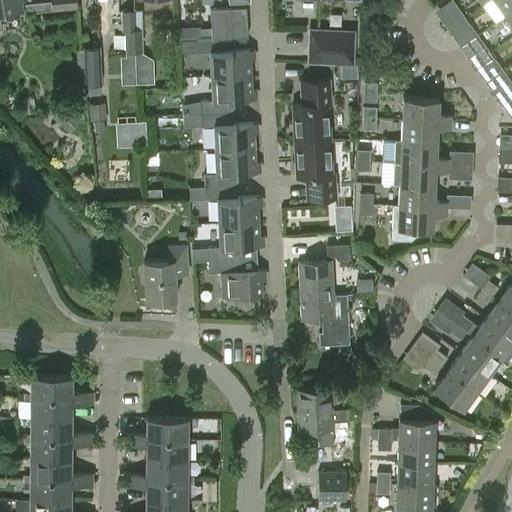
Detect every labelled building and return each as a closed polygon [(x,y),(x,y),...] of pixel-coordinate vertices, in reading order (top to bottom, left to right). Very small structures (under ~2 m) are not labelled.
[(0,0),(0,11),(22,9),(20,0),(0,0)] [(52,9),(50,0),(45,0),(25,2),(26,12),(52,9)] [(50,0),(52,9),(52,10),(77,7),(76,0),(50,0)] [(511,0),(494,0),(504,13),(511,7),(511,0)] [(211,37),(226,36),(247,35),(246,5),(210,7),(211,37)] [(121,30),(125,30),(133,30),(134,50),(143,50),(142,9),(123,9),(120,10),(121,30)] [(459,10),(451,15),(461,30),(469,24),(459,10)] [(451,15),(442,21),(453,35),(461,30),(451,15)] [(199,25),(178,26),(178,37),(200,37),(199,25)] [(308,28),(308,44),(351,46),(352,30),(308,28)] [(126,50),(134,50),(133,30),(125,30),(126,50)] [(210,74),(250,72),(249,48),(227,49),(226,36),(211,37),(196,37),(197,51),(209,50),(210,74)] [(97,44),(83,45),(84,49),(85,68),(86,82),(100,82),(97,44)] [(351,46),(308,44),(307,60),(351,62),(351,46)] [(486,65),(494,59),(484,45),(476,51),(486,65)] [(476,51),(468,56),(478,71),(486,65),(476,51)] [(229,98),(251,97),(250,72),(210,74),(211,99),(199,100),(183,102),(184,112),(200,111),(230,110),(229,98)] [(293,140),(329,138),(327,103),(329,103),(328,78),(306,79),(307,103),(291,104),(293,140)] [(511,99),(511,83),(509,80),(501,86),(511,100),(511,99)] [(377,82),(364,82),(363,100),(376,101),(377,82)] [(501,86),(493,92),(503,106),(511,100),(501,86)] [(401,117),(449,119),(449,111),(437,111),(437,96),(402,94),(401,117)] [(104,129),(102,118),(105,118),(104,102),(88,104),(89,120),(94,119),(95,130),(104,129)] [(68,132),(81,119),(66,104),(53,118),(68,132)] [(376,107),(362,106),(362,117),(375,118),(376,107)] [(253,146),(252,121),(230,122),(230,110),(200,111),(200,124),(212,123),(213,148),(253,146)] [(375,118),(362,117),(361,128),(374,129),(375,118)] [(400,138),(436,140),(436,125),(449,126),(449,119),(401,117),(400,138)] [(331,172),(329,138),(293,140),(295,175),(311,174),(312,198),(334,197),(333,172),(331,172)] [(436,140),(400,138),(394,138),(393,160),(447,162),(448,155),(435,154),(436,140)] [(233,184),(232,171),(255,170),(253,146),(213,148),(215,172),(203,173),(203,185),(233,184)] [(369,149),(356,149),(356,159),(369,160),(369,149)] [(369,160),(356,159),(355,170),(368,170),(369,160)] [(447,162),(393,160),(392,182),(398,182),(434,183),(434,169),(447,169),(447,162)] [(434,183),(398,182),(397,203),(446,205),(446,198),(433,197),(434,183)] [(257,219),(256,195),(234,196),(233,184),(203,185),(204,197),(216,197),(217,221),(257,219)] [(160,189),(147,189),(148,197),(160,197),(160,189)] [(372,193),(359,192),(359,203),(372,204),(372,193)] [(372,204),(359,203),(358,213),(371,214),(372,204)] [(446,205),(397,203),(393,203),(392,225),(432,227),(432,211),(445,212),(446,205)] [(239,257),(238,245),(258,244),(257,219),(217,221),(218,246),(191,247),(192,259),(207,259),(239,257)] [(350,228),(350,220),(335,220),(335,229),(350,228)] [(143,259),(145,299),(175,297),(174,273),(187,272),(185,243),(167,245),(168,258),(143,259)] [(336,260),(338,260),(348,259),(347,244),(325,245),(325,256),(333,256),(336,260)] [(219,271),(220,295),(261,293),(259,268),(239,269),(239,257),(207,259),(207,271),(219,271)] [(332,297),(332,294),(330,258),(298,260),(300,291),(315,291),(316,299),(332,297)] [(482,285),(490,274),(473,262),(465,272),(482,285)] [(372,291),(372,278),(361,278),(357,283),(357,291),(372,291)] [(498,287),(487,279),(481,288),(491,295),(498,287)] [(497,298),(511,309),(511,281),(510,280),(497,298)] [(491,295),(481,288),(475,296),(485,304),(491,295)] [(346,293),(332,294),(332,297),(316,299),(315,291),(300,291),(301,319),(323,318),(324,334),(319,334),(319,346),(349,344),(346,293)] [(511,309),(497,298),(484,316),(511,335),(511,309)] [(511,352),(511,335),(484,316),(477,325),(462,314),(456,322),(466,330),(471,334),(472,333),(501,354),(507,359),(511,352)] [(466,330),(456,322),(449,331),(460,338),(466,330)] [(471,334),(459,351),(488,371),(501,354),(472,333),(471,334)] [(447,357),(436,349),(430,357),(440,365),(447,357)] [(459,351),(447,368),(475,389),(488,371),(459,351)] [(440,365),(430,357),(424,366),(434,373),(440,365)] [(462,407),(475,389),(447,368),(434,386),(462,407)] [(70,396),(70,402),(80,402),(80,390),(70,390),(70,375),(29,374),(28,391),(24,391),(24,395),(70,396)] [(329,421),(348,420),(348,410),(330,411),(330,408),(336,408),(335,387),(295,389),(296,408),(312,408),(312,412),(329,411),(329,421)] [(91,390),(80,390),(80,402),(91,402),(91,390)] [(28,399),(28,416),(69,416),(70,402),(70,396),(24,395),(24,399),(28,399)] [(378,427),(378,437),(391,438),(398,439),(398,438),(433,440),(434,418),(433,418),(434,410),(423,410),(423,405),(419,403),(400,402),(400,416),(399,416),(398,428),(378,427)] [(348,421),(348,420),(329,421),(329,411),(312,412),(312,408),(296,408),(297,431),(318,430),(318,445),(348,443),(347,422),(348,421)] [(24,432),(24,436),(69,436),(69,443),(80,443),(80,430),(69,430),(69,416),(28,416),(28,432),(24,432)] [(145,437),(190,437),(190,433),(186,433),(187,416),(145,416),(145,430),(145,437)] [(91,430),(80,430),(80,443),(91,443),(91,430)] [(123,443),(135,443),(135,430),(123,430),(123,443)] [(145,430),(135,430),(135,443),(145,443),(145,457),(186,458),(186,441),(190,441),(190,437),(145,437),(145,430)] [(28,440),(28,456),(69,457),(69,443),(69,436),(24,436),(24,440),(28,440)] [(391,438),(378,437),(377,448),(390,448),(391,438)] [(397,459),(432,461),(433,440),(398,438),(398,439),(397,459)] [(24,473),(24,477),(69,477),(69,483),(79,484),(80,471),(69,471),(69,457),(28,456),(28,473),(24,473)] [(145,457),(145,471),(145,478),(190,478),(190,474),(186,474),(186,458),(145,457)] [(397,459),(396,481),(431,482),(432,461),(397,459)] [(389,471),(376,470),(376,481),(389,481),(389,471)] [(91,471),(80,471),(79,484),(91,484),(91,471)] [(123,484),(134,484),(134,471),(123,471),(123,484)] [(145,471),(134,471),(134,484),(145,484),(145,498),(185,499),(186,482),(190,482),(190,478),(145,478),(145,471)] [(345,471),(317,471),(317,499),(345,499),(345,471)] [(28,481),(28,497),(69,497),(69,483),(69,477),(24,477),(24,481),(28,481)] [(389,481),(376,481),(375,491),(388,492),(389,481)] [(436,482),(431,482),(396,481),(394,511),(418,511),(419,504),(435,505),(436,482)] [(14,511),(79,511),(69,511),(69,497),(28,497),(14,497),(14,511)] [(145,498),(144,511),(185,511),(185,499),(145,498)]
